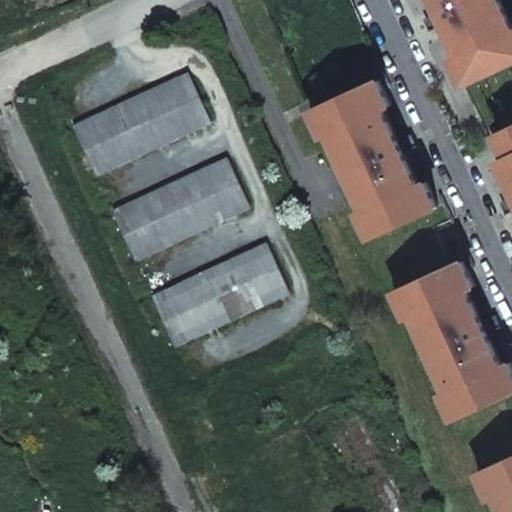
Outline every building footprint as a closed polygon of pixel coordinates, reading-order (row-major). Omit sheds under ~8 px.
[(433,0),(459,55),(451,60),(463,85),(511,61),(511,30),(497,0),(433,0)] [(190,73),(74,128),(97,176),(212,122),(190,73)] [(364,210),(357,214),(369,239),(438,207),(426,181),(418,185),(382,109),(390,105),(379,80),(309,112),(321,137),(329,133),(364,210)] [(511,128),(498,135),(508,157),(499,162),(511,189),(511,128)] [(229,158),(113,212),(136,261),(252,206),(229,158)] [(269,243),(153,297),(176,346),(292,292),(269,243)] [(442,394),(454,420),(511,392),(511,366),(510,363),(503,366),(467,291),(475,287),(463,261),(394,294),(406,318),(414,315),(449,391),(442,394)] [(511,511),(511,459),(480,475),(491,499),(499,496),(506,511),(511,511)]
